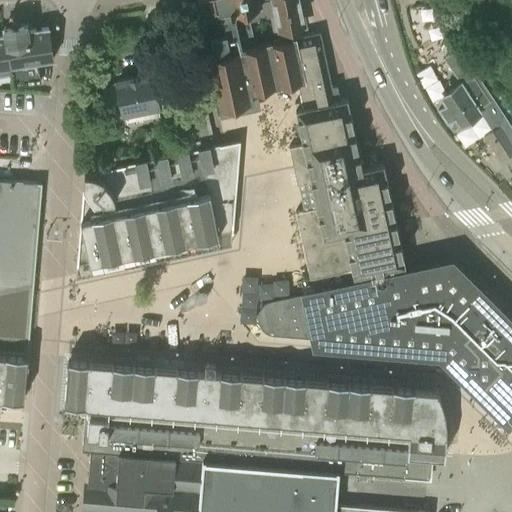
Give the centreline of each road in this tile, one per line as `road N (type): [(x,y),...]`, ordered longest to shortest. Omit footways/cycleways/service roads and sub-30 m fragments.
road 1 (residential): [(33,511),(75,0)]
road 2 (tertiary): [(343,0),(419,152),(511,254)]
road 3 (tertiary): [(511,211),(423,115),(374,0)]
